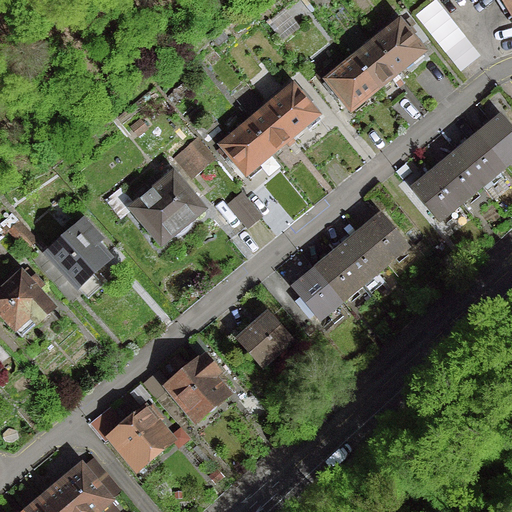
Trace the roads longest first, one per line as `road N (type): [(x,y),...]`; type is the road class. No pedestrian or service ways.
road 1 (residential): [(64,427),(475,88),(511,66)]
road 2 (primary): [(257,511),(511,279)]
